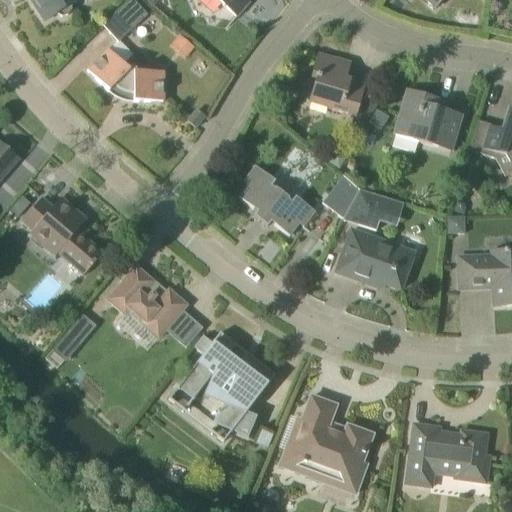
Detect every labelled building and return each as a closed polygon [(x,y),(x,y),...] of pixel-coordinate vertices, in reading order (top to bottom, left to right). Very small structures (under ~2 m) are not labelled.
[(28,0),(44,23),(55,16),(61,19),(67,17),(71,12),(71,6),(79,0),(28,0)] [(117,44),(147,17),(131,0),(129,0),(101,26),(117,44)] [(197,0),(198,1),(198,0),(214,0),(236,19),(249,3),(245,0),(197,0)] [(423,0),(435,10),(443,0),(423,0)] [(184,61),(194,50),(179,37),(169,47),(184,61)] [(126,70),(122,66),(132,57),(119,43),(108,52),(107,51),(86,72),(108,94),(113,98),(119,101),(126,103),(132,104),(162,104),(162,74),(136,74),(136,72),(135,70),(134,69),(132,68),(131,68),(129,68),(127,69),(126,70)] [(315,80),(310,97),(308,104),(327,109),(326,110),(354,118),(364,86),(344,80),(348,67),(317,57),(311,79),(315,80)] [(393,137),(417,144),(450,153),(461,117),(441,111),(444,101),(407,90),(395,130),(393,137)] [(376,106),(365,102),(359,119),(353,118),(350,128),(361,131),(376,106)] [(511,111),(508,110),(501,131),(477,124),(469,152),(494,160),(496,155),(504,157),(508,165),(511,162),(511,111)] [(195,129),(204,118),(196,112),(187,123),(195,129)] [(0,179),(17,161),(0,146),(0,179)] [(270,224),(289,238),(298,226),(303,229),(314,214),(294,199),(290,204),(287,201),(288,200),(274,190),(273,191),(270,188),(274,183),(254,168),(242,183),(246,186),(237,199),(256,213),(253,218),(266,228),(270,224)] [(358,192),(342,178),(321,205),(342,221),(358,192)] [(342,221),(375,233),(378,223),(385,200),(358,192),(342,221)] [(16,220),(28,205),(21,199),(8,214),(16,220)] [(61,250),(87,273),(102,254),(77,232),(86,221),(61,199),(52,209),(42,199),(20,224),(31,233),(28,236),(54,258),(61,250)] [(463,216),(465,209),(461,203),(455,200),(451,212),(463,216)] [(446,219),(446,236),(464,236),(463,218),(446,219)] [(335,274),(364,285),(365,282),(376,286),(375,289),(381,291),(383,286),(399,291),(413,255),(350,232),(335,274)] [(491,258),(457,259),(459,290),(483,289),(483,286),(492,286),(493,308),(511,306),(511,252),(506,253),(506,251),(503,251),(503,253),(491,254),(491,258)] [(170,319),(183,304),(168,291),(164,296),(152,285),(153,284),(138,271),(130,280),(127,277),(106,301),(121,314),(124,311),(157,340),(173,322),(170,319)] [(82,316),(66,334),(80,346),(95,328),(82,316)] [(211,376),(229,390),(220,412),(217,411),(212,424),(247,439),(256,418),(246,413),(274,377),(219,334),(211,344),(202,337),(193,349),(202,356),(177,389),(192,401),(211,376)] [(279,468),(355,496),(365,466),(361,465),(371,437),(346,427),(343,435),(327,429),(335,408),(310,398),(301,422),(297,420),(279,468)] [(452,481),(464,482),(485,485),(488,459),(483,458),(486,436),(460,433),(459,440),(437,437),(439,430),(413,426),(404,486),(430,489),(432,476),(452,478),(452,481)] [(266,450),(272,436),(260,431),(254,445),(266,450)]
